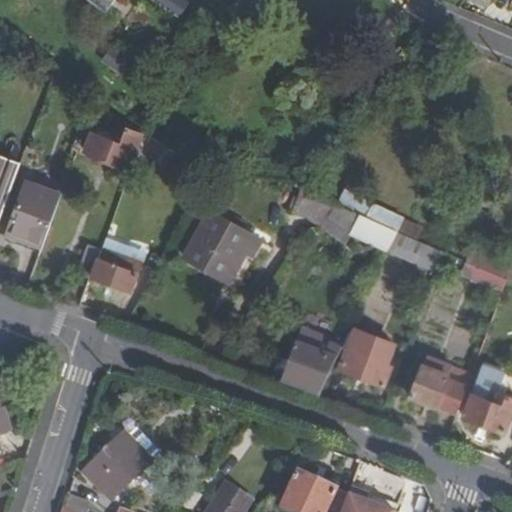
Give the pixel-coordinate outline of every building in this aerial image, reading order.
[(85,0),(107,15),(117,0),(85,0)] [(153,0),(179,17),(189,1),(187,0),(153,0)] [(146,72),(114,48),(111,53),(104,61),(136,86),(146,72)] [(87,152),(133,168),(146,135),(116,124),(111,141),(93,135),(87,152)] [(355,163),(366,172),(397,134),(386,124),(355,163)] [(170,163),(178,151),(154,134),(146,146),(170,163)] [(0,227),(26,157),(0,147),(0,227)] [(9,238),(44,251),(64,196),(29,183),(9,238)] [(292,216),(320,230),(335,202),(313,193),(308,191),(305,189),(292,216)] [(345,190),(337,203),(366,216),(373,202),(345,190)] [(335,202),(320,230),(350,245),(356,235),(389,250),(399,230),(366,216),(337,203),(335,202)] [(366,216),(399,230),(406,215),(373,202),(366,216)] [(259,258),(267,242),(211,212),(187,258),(231,280),(246,251),(259,258)] [(399,230),(389,250),(419,264),(428,242),(399,230)] [(428,242),(419,264),(436,272),(445,250),(428,242)] [(82,276),(93,280),(104,250),(93,247),(82,276)] [(511,261),(479,247),(471,261),(510,278),(511,279),(511,261)] [(96,279),(134,294),(145,264),(107,248),(96,279)] [(471,261),(470,260),(466,270),(476,274),(474,279),(505,293),(510,278),(471,261)] [(303,328),(285,381),(323,395),(345,346),(332,341),(333,339),(303,328)] [(342,371),(387,387),(394,367),(349,350),(342,371)] [(411,397),(460,414),(474,377),(460,371),(456,383),(449,381),(453,369),(426,358),(411,397)] [(466,417),(507,432),(511,419),(511,397),(501,393),(499,397),(491,393),(489,398),(475,393),(466,417)] [(88,470),(115,499),(155,462),(128,433),(88,470)] [(345,511),(351,496),(351,495),(304,472),(289,506),(300,511),(345,511)] [(214,511),(178,511),(174,510),(172,511),(245,511),(254,499),(233,486),(214,511)] [(394,511),(351,496),(345,511),(394,511)]
